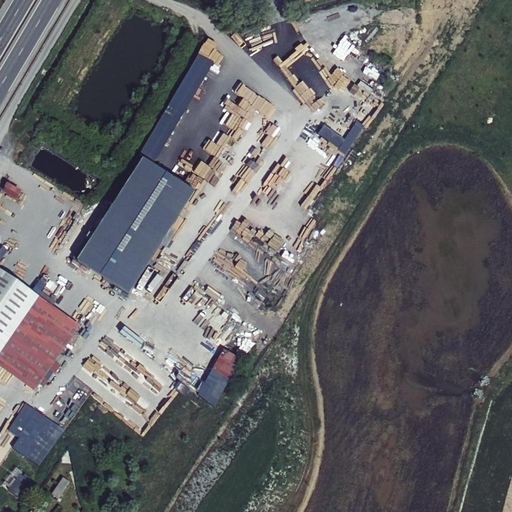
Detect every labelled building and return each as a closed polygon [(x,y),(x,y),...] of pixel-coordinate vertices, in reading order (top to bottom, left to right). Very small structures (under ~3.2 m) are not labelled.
[(194,194),(143,161),(76,263),(127,296),(194,194)] [(16,200),(21,191),(6,183),(1,192),(16,200)] [(0,367),(35,391),(77,329),(0,276),(0,367)] [(229,380),(241,359),(222,349),(211,370),(229,380)] [(0,436),(0,459),(3,462),(18,437),(4,429),(0,436)] [(61,479),(50,495),(61,502),(72,487),(61,479)]
